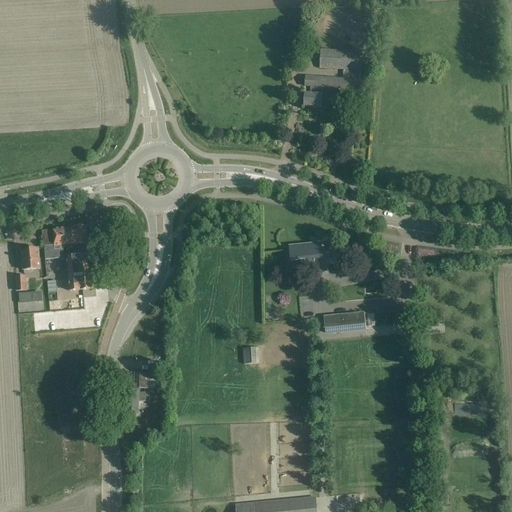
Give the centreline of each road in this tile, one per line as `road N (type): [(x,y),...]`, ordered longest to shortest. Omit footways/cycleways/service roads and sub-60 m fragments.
road 1 (tertiary): [(139,303),(112,353),(114,511)]
road 2 (tertiary): [(511,230),(425,228),(305,190)]
road 3 (tertiary): [(0,213),(134,192)]
road 4 (tertiary): [(129,173),(0,210)]
road 5 (tertiary): [(305,190),(260,172),(188,166)]
